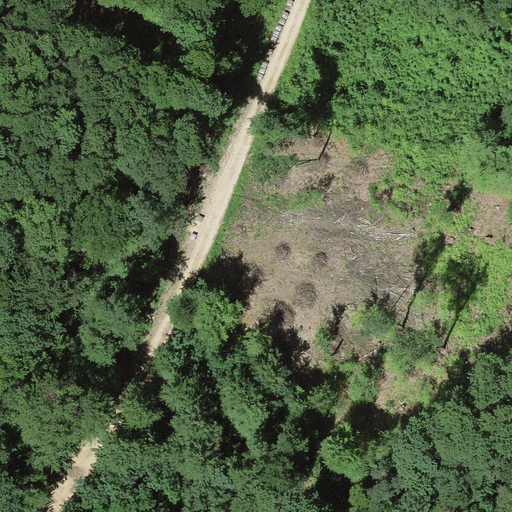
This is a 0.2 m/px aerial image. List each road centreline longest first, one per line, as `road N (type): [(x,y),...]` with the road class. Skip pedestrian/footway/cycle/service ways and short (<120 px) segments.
road 1 (track): [(67,511),(172,314),(312,0)]
road 2 (track): [(0,196),(102,0)]
